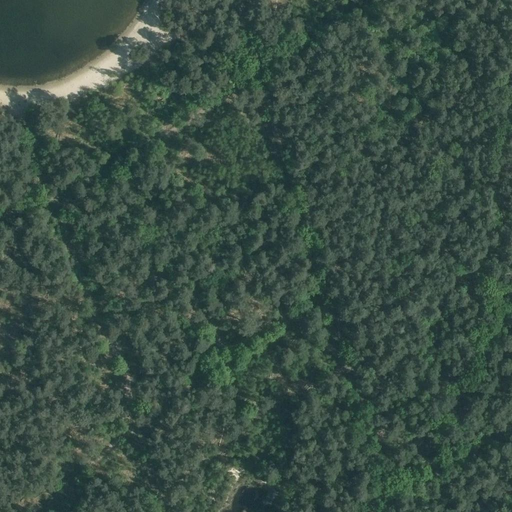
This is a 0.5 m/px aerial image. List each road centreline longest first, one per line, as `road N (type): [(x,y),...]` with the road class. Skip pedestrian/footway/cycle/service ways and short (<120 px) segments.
road 1 (track): [(262,69),(88,176),(0,205)]
road 2 (track): [(357,511),(435,466),(511,297)]
